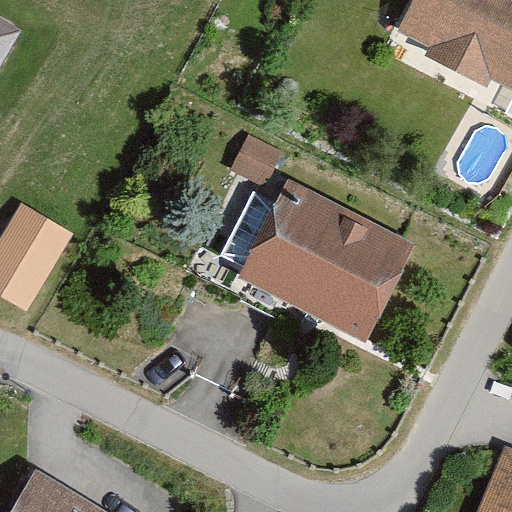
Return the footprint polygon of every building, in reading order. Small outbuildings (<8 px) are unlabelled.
[(511,0),(429,0),(413,30),(511,81),(511,0)] [(0,18),(0,70),(23,32),(0,18)] [(302,183),(254,278),(385,344),(433,249),(302,183)] [(26,202),(0,244),(0,292),(29,311),(77,233),(26,202)] [(119,511),(45,470),(20,511),(119,511)] [(511,511),(511,472),(496,511),(511,511)]
